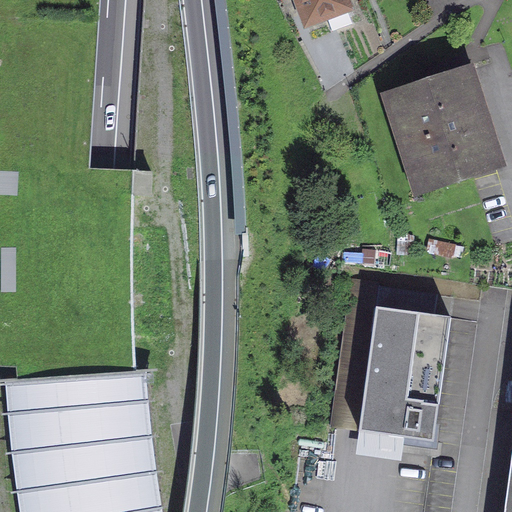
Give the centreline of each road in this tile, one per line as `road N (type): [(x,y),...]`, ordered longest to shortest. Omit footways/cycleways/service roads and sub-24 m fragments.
road 1 (motorway): [(132,511),(97,227),(108,0)]
road 2 (motorway): [(37,4),(41,369),(57,511)]
road 3 (motorway): [(215,279),(194,0)]
road 4 (trunk): [(197,511),(215,279)]
road 5 (motorway): [(37,4),(0,164)]
road 6 (residential): [(469,0),(337,87)]
